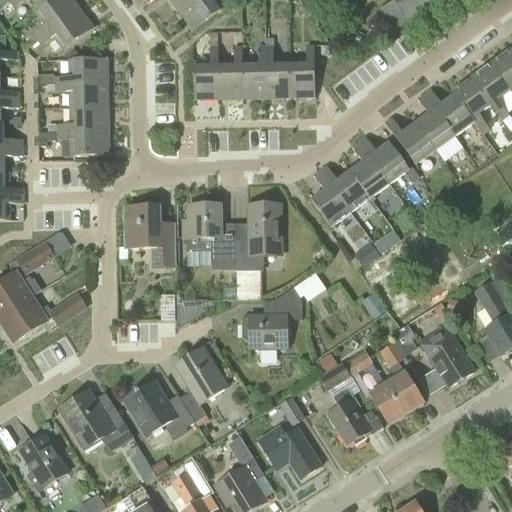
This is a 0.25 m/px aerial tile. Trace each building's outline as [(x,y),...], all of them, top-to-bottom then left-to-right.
[(27,0),(29,0),(37,11),(53,0),(12,0),(9,3),(14,10),(27,0)] [(28,40),(32,46),(80,11),(71,0),(53,0),(37,11),(34,13),(44,27),(32,35),(33,36),(28,40)] [(167,0),(178,14),(197,0),(167,0)] [(197,0),(178,14),(193,34),(223,11),(214,0),(197,0)] [(429,2),(428,0),(392,0),(403,17),(429,2)] [(80,11),(32,46),(26,51),(30,56),(52,39),(62,53),(94,31),(80,11)] [(258,63),(242,63),(241,63),(242,101),(267,101),(265,34),(258,34),(258,63)] [(266,34),(265,34),(267,101),(290,101),(290,62),(273,63),(273,41),(266,41),(266,34)] [(233,63),(218,63),(218,102),(242,101),(241,63),(242,63),(241,38),(233,38),(233,63)] [(306,62),(290,62),(290,101),(314,101),(314,49),(306,49),(306,62)] [(218,102),(218,63),(218,50),(209,50),(209,63),(193,64),(194,102),(218,102)] [(511,53),(511,52),(491,66),(511,93),(510,94),(511,96),(511,53)] [(0,63),(17,63),(17,54),(0,54),(0,63)] [(49,87),(55,87),(108,86),(107,62),(69,62),(69,80),(55,80),(55,87),(49,87)] [(491,66),(472,80),(491,107),(491,108),(501,122),(506,129),(510,135),(511,134),(511,133),(511,121),(509,117),(508,115),(498,103),(510,94),(511,93),(491,66)] [(452,95),(454,98),(455,98),(475,125),(474,126),(482,137),(489,132),(479,117),(491,108),(491,107),(472,80),(452,95)] [(108,86),(55,87),(55,95),(69,95),(69,111),(108,110),(108,86)] [(432,92),(424,97),(455,139),(474,126),(475,125),(455,98),(454,98),(443,107),(432,92)] [(0,103),(18,103),(18,95),(0,95),(0,103)] [(428,117),(416,126),(436,154),(455,139),(424,97),(417,102),(428,117)] [(0,127),(0,123),(0,111),(18,111),(18,103),(0,103),(0,127)] [(48,127),(48,136),(109,134),(108,110),(69,111),(70,127),(48,127)] [(436,154),(416,126),(403,135),(392,120),(385,126),(416,168),(436,154)] [(0,127),(0,151),(22,151),(21,143),(3,143),(2,127),(0,127)] [(511,138),(511,137),(504,127),(500,130),(504,135),(503,136),(508,142),(511,138)] [(48,136),(39,136),(39,150),(47,150),(47,143),(70,143),(70,160),(109,159),(109,134),(48,136)] [(365,140),(359,144),(390,187),(410,173),(390,145),(376,155),(365,140)] [(362,165),(350,173),(370,201),(390,187),(359,144),(351,150),(362,165)] [(0,151),(0,175),(3,175),(3,160),(22,159),(22,151),(0,151)] [(326,168),(320,173),(351,216),(370,201),(350,173),(337,183),(326,168)] [(351,216),(320,173),(313,178),(323,193),(311,202),(331,230),(351,216)] [(0,175),(0,199),(23,199),(22,191),(9,191),(9,175),(3,175),(0,175)] [(23,199),(0,199),(0,223),(10,223),(9,207),(23,206),(23,199)] [(235,227),(235,261),(236,261),(236,272),(236,304),(263,304),(262,258),(282,258),(281,207),(249,207),(249,226),(235,227)] [(189,223),(183,223),(183,241),(188,241),(189,252),(192,255),(212,254),(212,262),(212,266),(218,272),(236,272),(236,261),(235,261),(235,227),(221,227),(221,209),(188,209),(189,223)] [(125,252),(151,251),(151,271),(176,271),(176,227),(161,227),(161,210),(125,210),(125,252)] [(16,262),(25,279),(55,260),(46,244),(16,262)] [(354,258),(363,270),(379,257),(370,246),(354,258)] [(0,319),(42,293),(34,281),(32,282),(29,279),(21,284),(15,275),(0,284),(0,319)] [(314,276),(293,291),(300,301),(304,298),(308,304),(325,292),(314,276)] [(491,285),(474,295),(494,327),(485,332),(490,340),(501,357),(501,358),(511,351),(511,319),(510,317),(503,306),(491,285)] [(292,292),(283,299),(288,305),(289,312),(302,312),(301,304),(292,292)] [(42,293),(0,319),(0,324),(13,345),(46,324),(46,323),(53,319),(50,315),(51,314),(48,308),(39,313),(32,301),(42,294),(42,293)] [(366,302),(379,320),(390,312),(377,294),(366,302)] [(51,314),(50,315),(53,319),(59,329),(86,311),(78,298),(51,314)] [(175,298),(161,298),(161,323),(175,323),(175,298)] [(249,319),(241,323),(242,341),(249,345),(249,351),(289,351),(289,318),(249,319)] [(414,341),(407,328),(392,337),(405,359),(416,352),(411,343),(414,341)] [(419,346),(448,391),(475,374),(447,329),(419,346)] [(395,382),(386,387),(405,417),(424,406),(399,366),(406,362),(395,345),(379,355),(395,382)] [(204,351),(175,369),(191,394),(180,401),(195,425),(206,419),(199,408),(228,390),(204,351)] [(373,366),(365,354),(344,367),(352,379),(373,366)] [(342,368),(320,382),(328,396),(351,382),(342,368)] [(151,384),(120,404),(121,406),(126,403),(148,440),(164,430),(171,440),(195,425),(180,401),(178,398),(165,406),(151,384)] [(405,417),(386,387),(371,397),(389,427),(405,417)] [(338,411),(329,417),(332,422),(329,424),(333,431),(337,430),(348,448),(353,444),(356,449),(367,442),(364,437),(369,434),(372,439),(383,432),(372,414),(361,421),(360,419),(365,416),(354,399),(352,401),(347,394),(333,403),(338,411)] [(100,439),(111,456),(134,442),(114,409),(101,417),(90,398),(62,415),(83,450),(100,439)] [(279,408),(292,429),(304,421),(291,400),(279,408)] [(288,462),(301,483),(322,470),(297,431),(286,438),(282,433),(260,447),(275,471),(288,462)] [(28,479),(38,495),(69,476),(45,438),(20,454),(33,476),(28,479)] [(145,484),(157,480),(144,446),(132,450),(145,484)] [(510,451),(499,458),(509,472),(510,482),(511,485),(511,446),(510,447),(510,451)] [(215,489),(227,509),(232,507),(234,511),(254,511),(267,504),(254,485),(264,479),(253,461),(243,467),(245,470),(215,489)] [(0,504),(12,497),(0,476),(0,504)] [(186,477),(172,487),(180,501),(173,505),(177,511),(218,511),(210,498),(203,503),(187,477),(186,477)] [(123,503),(128,511),(156,511),(143,490),(123,503)] [(81,508),(83,511),(105,511),(110,509),(101,496),(81,508)]
